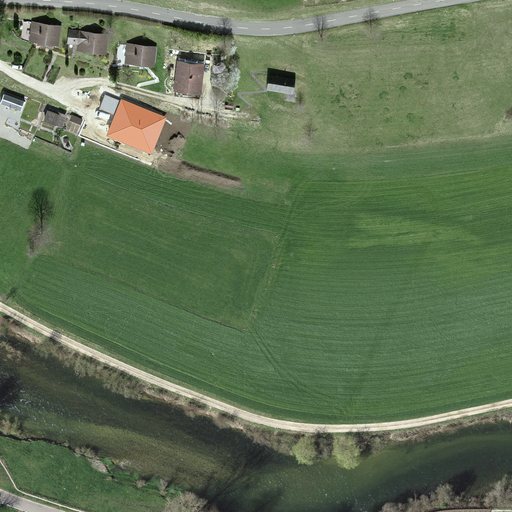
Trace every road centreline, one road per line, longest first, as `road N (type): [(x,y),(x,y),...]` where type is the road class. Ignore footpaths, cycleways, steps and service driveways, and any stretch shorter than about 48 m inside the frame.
road 1 (track): [(511,403),(389,427),(266,421),(90,351),(0,304)]
road 2 (tertiary): [(71,0),(264,28),(443,0)]
